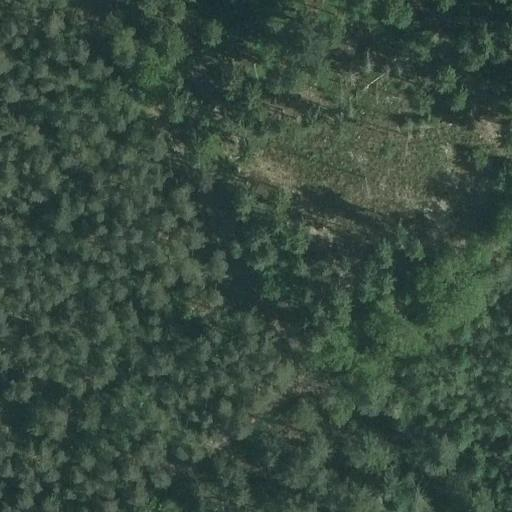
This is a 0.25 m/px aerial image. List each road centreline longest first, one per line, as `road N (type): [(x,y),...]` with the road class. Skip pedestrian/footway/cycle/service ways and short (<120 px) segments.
road 1 (track): [(390,511),(85,0)]
road 2 (track): [(511,234),(117,511)]
